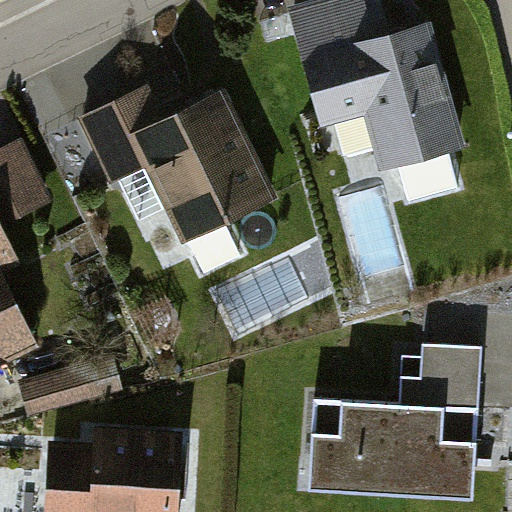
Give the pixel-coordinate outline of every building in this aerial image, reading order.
[(367,121),(385,185),(467,162),(428,26),(392,36),(387,19),(370,24),(362,0),(346,0),(290,16),(322,133),(367,121)] [(150,92),(80,125),(111,192),(121,188),(154,258),(180,246),(203,294),(253,270),(234,229),(279,208),(222,88),(188,104),(179,86),(153,98),(150,92)] [(0,358),(36,342),(3,271),(21,263),(4,226),(52,204),(18,131),(0,139),(0,358)] [(16,377),(25,413),(124,390),(116,353),(16,377)] [(313,401),(307,503),(452,511),(477,511),(487,359),(405,354),(401,406),(313,401)] [(40,437),(33,511),(182,511),(190,427),(88,417),(86,441),(40,437)]
